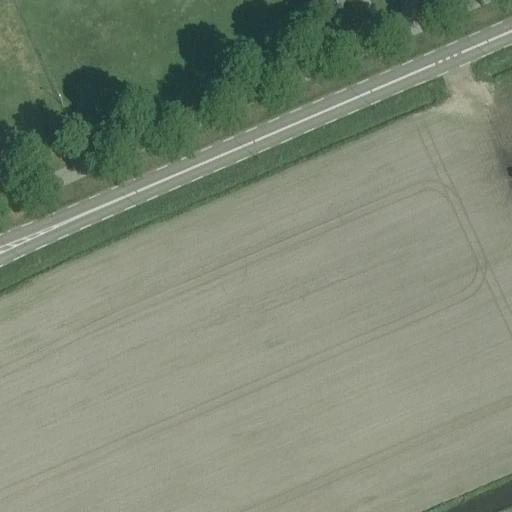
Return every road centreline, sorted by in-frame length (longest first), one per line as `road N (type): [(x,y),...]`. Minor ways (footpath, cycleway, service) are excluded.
road 1 (secondary): [(0,250),(511,31)]
road 2 (unclassified): [(0,203),(474,0)]
